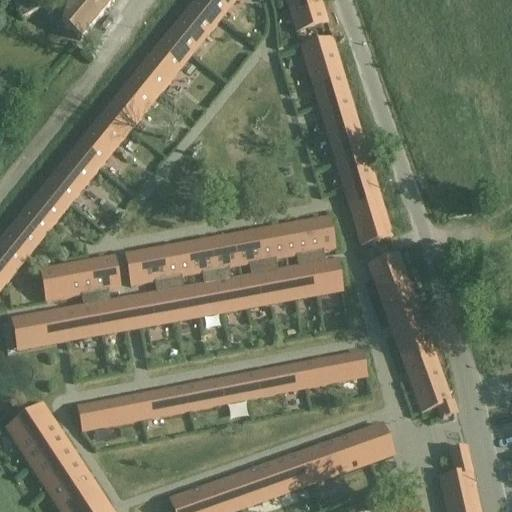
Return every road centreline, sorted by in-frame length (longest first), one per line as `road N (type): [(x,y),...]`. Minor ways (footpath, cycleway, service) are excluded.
road 1 (residential): [(345,0),(428,250),(493,511)]
road 2 (track): [(0,188),(100,63)]
